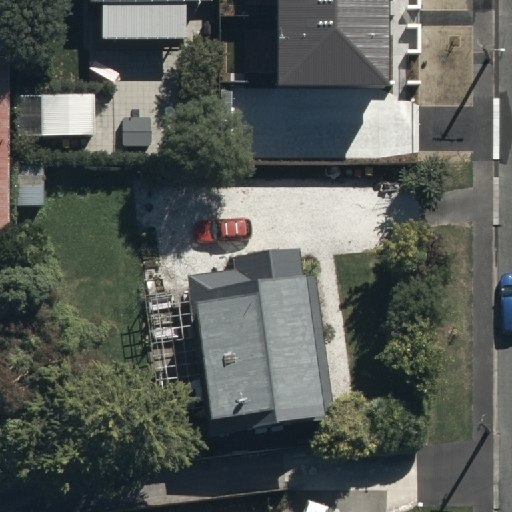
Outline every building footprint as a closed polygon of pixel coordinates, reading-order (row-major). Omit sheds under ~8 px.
[(209,0),(91,0),(91,12),(209,12),(209,0)] [(388,0),(278,0),(278,86),(388,86),(388,0)] [(7,68),(0,68),(0,256),(8,256),(7,68)] [(97,85),(41,85),(41,133),(97,133),(97,85)] [(259,94),(223,93),(221,147),(257,148),(259,94)] [(296,272),(185,287),(207,446),(318,430),(296,272)]
